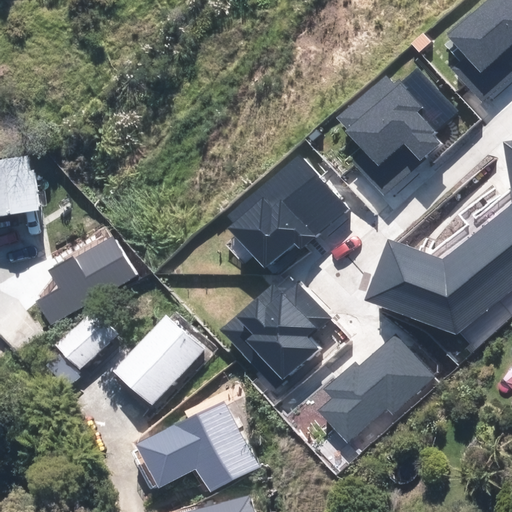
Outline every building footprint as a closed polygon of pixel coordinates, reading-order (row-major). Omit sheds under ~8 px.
[(511,2),(481,30),(472,21),(456,35),(477,59),(460,74),(485,103),(511,79),(498,64),(511,51),(511,2)] [(44,154),(0,159),(0,213),(0,216),(51,209),(44,154)] [(511,211),(459,256),(405,237),(382,300),(468,331),(511,294),(511,211)] [(136,281),(129,266),(83,290),(90,304),(136,281)] [(75,309),(62,288),(37,304),(50,325),(75,309)] [(225,367),(214,352),(188,371),(199,386),(225,367)] [(214,493),(265,467),(234,404),(140,450),(159,488),(201,467),(214,493)] [(158,434),(151,420),(121,436),(128,450),(158,434)]
